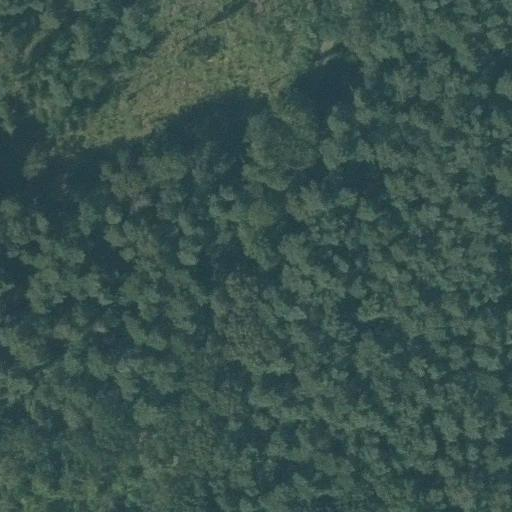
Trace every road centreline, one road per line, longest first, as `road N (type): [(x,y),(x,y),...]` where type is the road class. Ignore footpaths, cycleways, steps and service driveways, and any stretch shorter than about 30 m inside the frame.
road 1 (unclassified): [(154,511),(345,0)]
road 2 (track): [(0,346),(241,279)]
